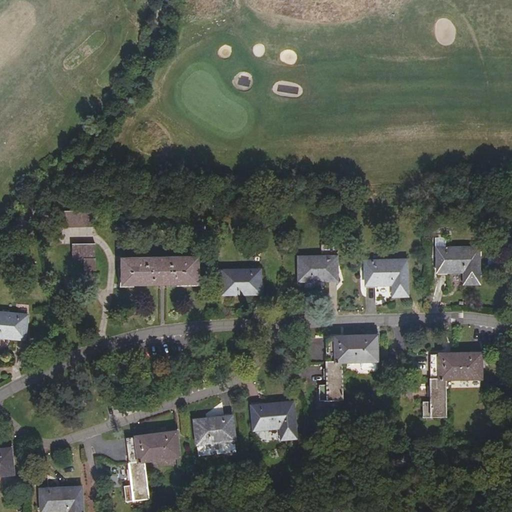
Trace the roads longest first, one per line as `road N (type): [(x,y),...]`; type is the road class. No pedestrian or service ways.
road 1 (residential): [(511,322),(417,318),(141,334),(63,358),(0,392)]
road 2 (residential): [(0,261),(130,92),(165,0)]
